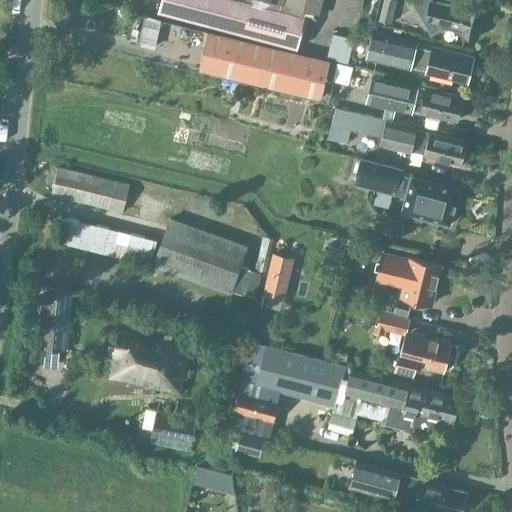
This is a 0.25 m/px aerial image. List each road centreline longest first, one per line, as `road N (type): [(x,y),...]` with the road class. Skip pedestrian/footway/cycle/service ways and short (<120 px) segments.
road 1 (residential): [(0,278),(33,0)]
road 2 (residential): [(511,402),(511,202)]
